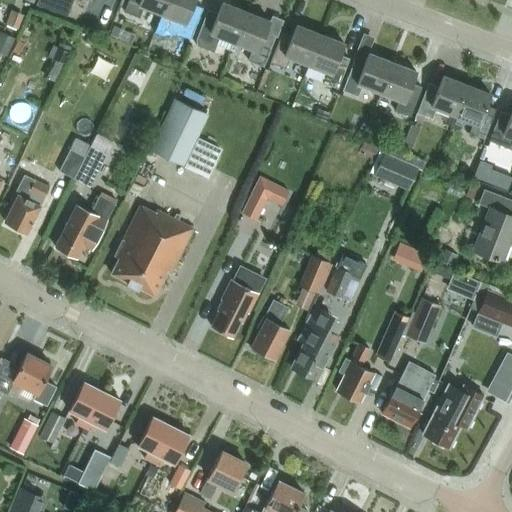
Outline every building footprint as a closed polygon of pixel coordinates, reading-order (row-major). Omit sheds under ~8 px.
[(37,0),(36,4),(66,15),(72,0),(37,0)] [(161,14),(166,0),(127,0),(123,12),(138,17),(143,7),(159,13),(161,14)] [(190,38),(202,8),(192,4),(194,0),(166,0),(161,14),(159,13),(152,32),(159,35),(167,16),(179,21),(175,32),(190,38)] [(233,42),(245,12),(221,2),(217,14),(207,10),(195,40),(196,46),(213,53),(216,45),(230,51),(233,42)] [(22,14),(12,10),(6,26),(16,29),(22,14)] [(263,66),(274,36),(265,32),(269,21),(245,12),(233,42),(251,50),(247,60),(263,66)] [(308,65),(319,34),(295,25),(291,36),(281,32),(269,62),(285,68),(289,57),(308,65)] [(109,35),(116,38),(120,29),(113,26),(109,35)] [(0,32),(0,54),(6,57),(14,39),(0,32)] [(319,34),(308,65),(326,72),(322,82),(337,88),(348,59),(339,55),(343,44),(319,34)] [(51,59),(64,65),(69,54),(56,48),(51,59)] [(379,93),(391,63),(367,53),(363,65),(353,61),(342,91),(357,97),(361,86),(379,93)] [(409,117),(420,87),(411,83),(415,72),(391,63),(379,93),(398,100),(394,111),(409,117)] [(454,115),(466,85),(442,75),(437,87),(428,83),(416,113),(431,119),(435,108),(453,114),(454,115)] [(483,139),(495,109),(485,105),(490,94),(466,85),(454,115),(453,114),(448,126),(458,130),(461,122),(471,126),(468,133),(483,139)] [(206,114),(172,98),(148,150),(182,166),(206,114)] [(313,117),(325,121),(328,113),(316,108),(313,117)] [(511,150),(511,108),(510,115),(500,111),(488,141),(511,150)] [(89,146),(88,145),(73,138),(56,171),(73,179),(89,146)] [(99,165),(104,154),(89,146),(73,179),(84,185),(95,163),(99,165)] [(416,167),(381,152),(372,173),(406,188),(416,167)] [(491,168),(476,163),(471,177),(485,182),(491,168)] [(39,206),(49,187),(23,174),(9,202),(12,204),(3,221),(26,232),(40,206),(39,206)] [(259,176),(241,212),(256,220),(266,199),(274,183),(259,176)] [(511,200),(483,189),(478,204),(488,208),(472,249),(502,261),(511,235),(511,200)] [(76,257),(82,245),(90,249),(114,203),(98,195),(90,212),(75,204),(54,246),(76,257)] [(170,273),(192,229),(155,210),(154,213),(139,205),(113,256),(118,258),(110,273),(126,281),(125,283),(137,289),(137,287),(153,295),(166,271),(170,273)] [(405,264),(404,266),(419,272),(427,255),(412,248),(408,258),(405,264)] [(457,255),(444,249),(439,261),(452,267),(457,255)] [(309,254),(296,284),(300,286),(313,292),(314,292),(327,262),(325,261),(314,257),(309,254)] [(449,279),(453,271),(435,263),(431,272),(449,279)] [(230,281),(232,282),(223,301),(221,300),(216,310),(217,311),(210,326),(232,337),(239,322),(241,323),(264,278),(239,265),(230,281)] [(350,274),(333,267),(324,290),(341,297),(350,274)] [(511,322),(511,301),(483,290),(475,313),(510,327),(511,322)] [(424,343),(440,306),(420,297),(404,335),(424,343)] [(287,307),(282,304),(271,299),(262,317),(256,328),(259,329),(250,346),(274,358),(288,329),(278,325),(287,307)] [(335,338),(323,332),(330,318),(312,309),(297,339),(302,342),(290,367),(315,379),(335,338)] [(374,355),(389,361),(408,318),(393,311),(374,355)] [(359,402),(373,373),(360,366),(369,349),(358,344),(349,361),(342,357),(336,370),(344,374),(335,390),(359,402)] [(12,381),(6,393),(15,398),(21,385),(36,393),(32,400),(44,406),(54,386),(42,380),(50,365),(26,353),(19,367),(12,381)] [(408,427),(420,403),(427,389),(434,375),(408,362),(393,390),(393,389),(381,413),(408,427)] [(434,375),(427,389),(432,392),(440,378),(434,375)] [(83,427),(101,391),(82,382),(68,410),(79,416),(75,423),(83,427)] [(447,384),(435,407),(422,434),(448,447),(460,424),(466,427),(482,395),(462,385),(459,390),(447,384)] [(105,429),(119,400),(101,391),(83,427),(90,431),(94,424),(105,429)] [(63,418),(50,411),(37,436),(50,443),(63,418)] [(28,414),(25,419),(35,424),(38,419),(28,414)] [(151,462),(169,426),(151,416),(137,445),(147,451),(144,458),(151,462)] [(173,464),(188,435),(169,426),(151,462),(159,465),(162,458),(173,464)] [(127,448),(116,443),(107,462),(117,467),(127,448)] [(91,491),(109,457),(93,449),(82,472),(68,465),(62,476),(91,491)] [(232,490),(245,464),(220,451),(207,477),(207,478),(199,494),(209,499),(217,483),(232,490)] [(160,470),(148,464),(143,475),(154,481),(160,470)] [(169,483),(180,489),(189,471),(178,465),(169,483)] [(296,506),(302,493),(277,480),(263,507),(264,508),(261,511),(257,511),(245,506),(242,511),(306,511),(307,511),(296,506)] [(40,511),(45,500),(20,490),(18,495),(10,511),(40,511)] [(209,511),(200,507),(203,502),(184,493),(173,511),(209,511)]
